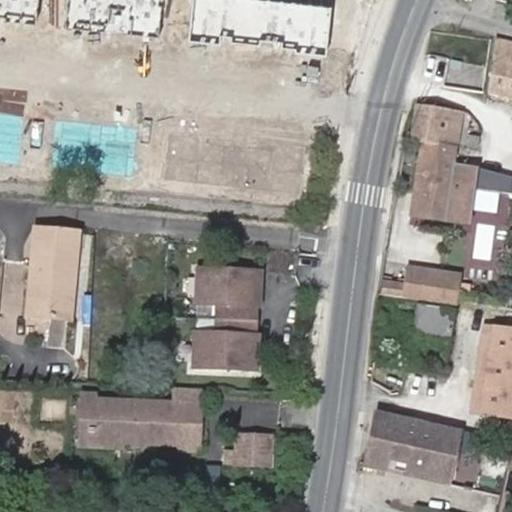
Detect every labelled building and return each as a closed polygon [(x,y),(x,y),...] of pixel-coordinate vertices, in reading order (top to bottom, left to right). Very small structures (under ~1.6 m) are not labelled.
[(37,24),(38,0),(0,0),(0,15),(5,16),(5,21),(37,24)] [(67,0),(65,24),(104,28),(104,23),(110,23),(111,15),(132,17),(130,33),(160,36),(163,0),(67,0)] [(271,0),(193,0),(190,38),(218,41),(219,34),(232,36),(232,41),(258,43),(258,38),(283,41),(282,47),(294,48),(294,52),(324,55),(329,5),(271,0)] [(511,43),(497,40),(486,97),(511,102),(511,43)] [(421,105),(414,143),(423,145),(455,151),(461,112),(421,105)] [(0,164),(18,166),(23,118),(0,115),(0,164)] [(139,128),(56,120),(52,169),(134,178),(139,128)] [(169,133),(164,180),(299,195),(304,148),(169,133)] [(455,151),(423,145),(410,217),(469,227),(475,196),(492,198),(493,190),(511,194),(511,176),(453,165),(455,151)] [(78,233),(35,228),(26,317),(69,322),(78,233)] [(259,272),(197,270),(196,304),(215,304),(214,334),(195,333),(194,368),(256,370),(257,336),(254,336),(256,306),(258,306),(259,272)] [(458,309),(462,282),(407,274),(405,290),(379,286),(378,297),(458,309)] [(454,313),(417,307),(413,331),(449,338),(454,313)] [(511,335),(489,332),(486,349),(496,350),(494,362),(485,360),(482,377),(492,378),(490,390),(481,388),(478,405),(488,407),(486,418),(511,422),(511,335)] [(486,349),(485,360),(494,362),(496,350),(486,349)] [(492,378),(482,377),(481,388),(490,390),(492,378)] [(178,389),(177,406),(203,407),(204,390),(178,389)] [(121,451),(122,444),(91,442),(92,402),(82,401),(80,449),(121,451)] [(177,406),(92,402),(91,442),(122,444),(201,448),(203,407),(177,406)] [(488,407),(478,405),(477,417),(486,418),(488,407)] [(459,435),(375,415),(363,465),(446,485),(459,435)] [(237,435),(236,462),(255,464),(256,436),(237,435)] [(256,436),(255,464),(272,464),(273,436),(256,436)]
